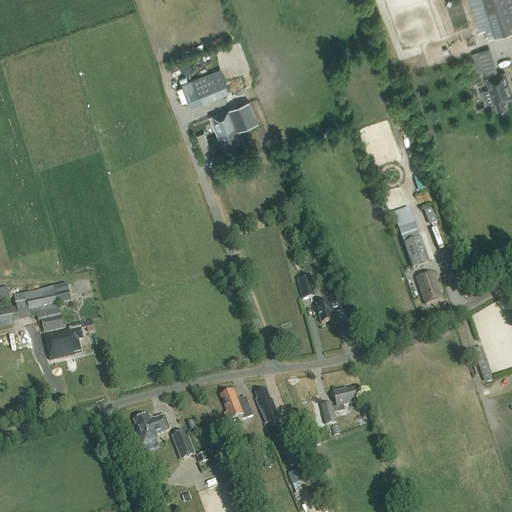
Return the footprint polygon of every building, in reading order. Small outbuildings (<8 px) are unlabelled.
[(481,0),(494,38),(511,32),(511,17),(506,0),(481,0)] [(473,54),(476,64),(471,66),(473,72),(478,71),(479,73),(484,71),(478,52),(473,54)] [(504,100),(511,97),(511,96),(505,73),(486,79),(493,103),(495,103),(497,110),(507,108),(504,100)] [(196,78),(181,84),(190,107),(205,102),(196,78)] [(209,118),(218,139),(220,138),(225,151),(242,144),(237,132),(258,123),(249,101),(209,118)] [(393,214),(412,269),(429,263),(410,208),(393,214)] [(425,306),(441,300),(439,292),(442,291),(439,284),(436,285),(435,281),(438,280),(435,273),(416,279),(425,306)] [(297,281),(302,300),(316,296),(311,277),(297,281)] [(29,320),(37,318),(38,323),(41,323),(44,334),(63,329),(58,305),(71,302),(67,285),(24,294),(29,320)] [(340,299),(332,302),(316,306),(321,325),(333,322),(331,314),(343,311),(340,299)] [(11,309),(0,311),(0,328),(15,326),(14,323),(11,309)] [(68,325),(69,332),(94,326),(92,320),(68,325)] [(79,340),(83,339),(81,329),(69,332),(69,330),(44,336),(50,362),(75,357),(75,356),(81,355),(81,352),(79,340)] [(475,350),(485,377),(491,375),(481,348),(475,350)] [(333,393),(338,413),(345,411),(343,405),(357,402),(356,397),(359,397),(359,395),(359,391),(356,390),(354,391),(354,389),(347,390),(347,389),(333,393)] [(279,419),(274,406),(272,400),(270,401),(266,390),(256,394),(258,399),(256,400),(266,425),(279,419)] [(227,423),(238,419),(239,422),(252,416),(245,398),(240,400),(239,398),(236,399),(233,392),(220,397),(227,413),(224,415),(227,423)] [(332,403),(321,406),(326,426),(337,424),(332,403)] [(134,422),(138,432),(135,433),(141,447),(158,440),(156,436),(169,431),(164,417),(150,423),(148,417),(134,422)] [(195,456),(186,432),(172,437),(181,461),(195,456)] [(276,437),(283,456),(294,452),(287,433),(276,437)] [(242,453),(237,442),(227,446),(232,457),(242,453)] [(205,454),(197,457),(200,465),(208,462),(205,454)] [(296,494),(294,494),(297,502),(305,499),(299,483),(293,485),(296,494)]
